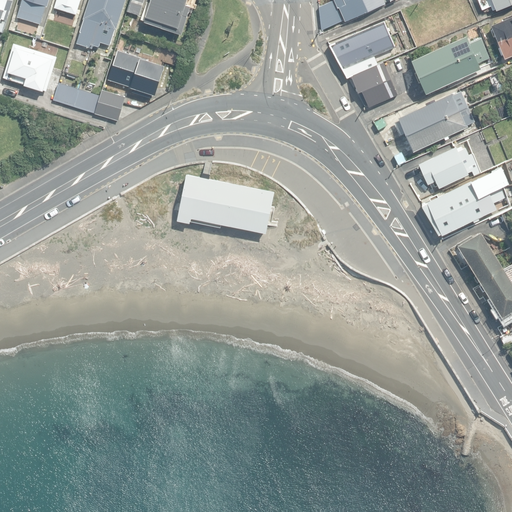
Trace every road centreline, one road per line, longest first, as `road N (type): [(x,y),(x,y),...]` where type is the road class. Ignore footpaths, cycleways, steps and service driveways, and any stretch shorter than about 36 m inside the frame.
road 1 (secondary): [(511,405),(351,164),(312,132),(272,115)]
road 2 (secondary): [(272,115),(212,115),(168,128),(0,223)]
